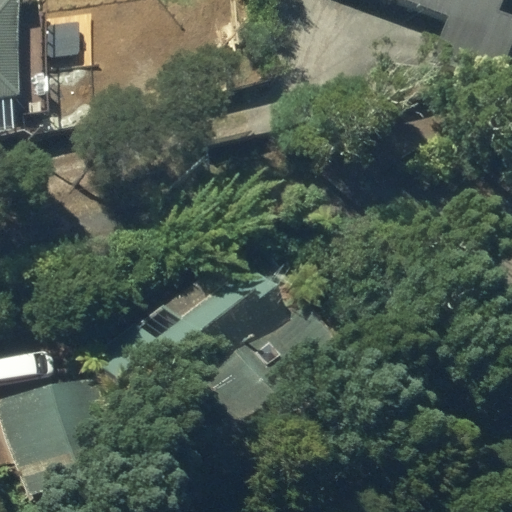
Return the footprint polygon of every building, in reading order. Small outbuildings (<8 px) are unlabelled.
[(0,0),(0,112),(25,110),(13,11),(23,10),(22,0),(0,0)] [(430,70),(498,83),(511,48),(511,27),(497,22),(505,0),(378,0),(447,26),(430,70)] [(190,103),(249,88),(237,40),(179,55),(190,103)] [(165,418),(219,484),(355,375),(250,246),(135,333),(132,330),(87,366),(141,436),(165,418)] [(0,408),(0,434),(21,511),(30,511),(124,486),(95,382),(0,408)]
